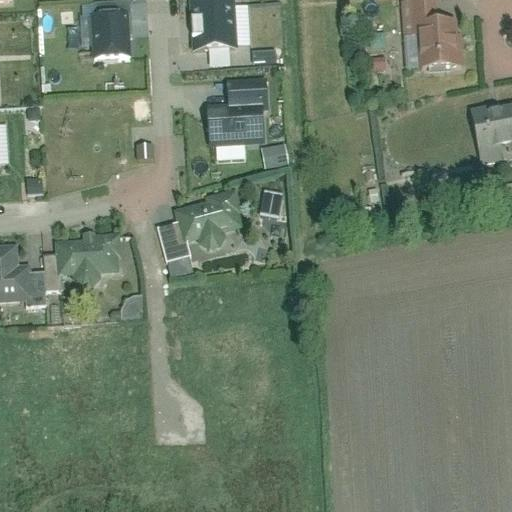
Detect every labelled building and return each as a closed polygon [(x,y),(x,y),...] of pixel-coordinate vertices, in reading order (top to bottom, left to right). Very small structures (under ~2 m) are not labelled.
[(239,50),(236,0),(189,0),(193,53),(239,50)] [(411,35),(413,69),(462,66),(460,36),(453,36),(452,20),(433,21),(431,0),(414,0),(398,1),(400,36),(411,35)] [(130,63),(129,19),(93,20),(94,64),(130,63)] [(220,83),(221,107),(263,104),(261,80),(220,83)] [(206,149),(266,144),(263,104),(221,107),(203,108),(206,149)] [(511,107),(511,104),(462,113),(471,163),(511,155),(511,107)] [(270,170),(295,167),(293,147),(268,150),(270,170)] [(244,229),(235,191),(200,199),(201,203),(171,211),(175,224),(180,244),(196,240),(198,248),(207,252),(217,249),(224,240),(223,235),(244,229)] [(265,218),(286,222),(290,198),(270,194),(265,218)] [(180,244),(175,224),(153,229),(161,265),(183,260),(180,244)] [(96,274),(116,273),(115,258),(119,258),(118,234),(80,236),(81,242),(57,243),(58,256),(59,276),(71,276),(71,282),(77,288),(85,290),(91,286),(96,279),(96,274)] [(0,246),(0,304),(29,304),(28,274),(27,267),(16,267),(15,246),(0,246)] [(42,273),(43,290),(59,289),(59,276),(58,256),(42,257),(42,273)] [(42,273),(28,274),(29,304),(29,309),(44,309),(43,290),(42,273)]
